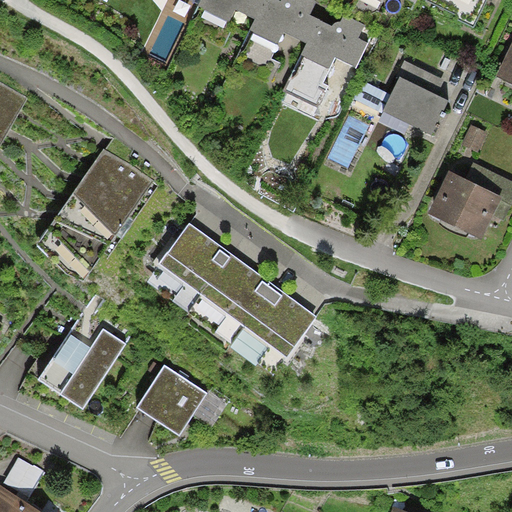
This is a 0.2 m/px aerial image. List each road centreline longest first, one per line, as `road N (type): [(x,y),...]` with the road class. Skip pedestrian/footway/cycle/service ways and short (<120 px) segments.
road 1 (track): [(375,262),(260,210),(208,168),(88,42),(13,0)]
road 2 (tertiary): [(134,484),(166,470),(221,463),(372,471),(511,451)]
road 3 (residential): [(134,484),(104,461),(0,413)]
road 4 (residential): [(499,294),(375,262)]
